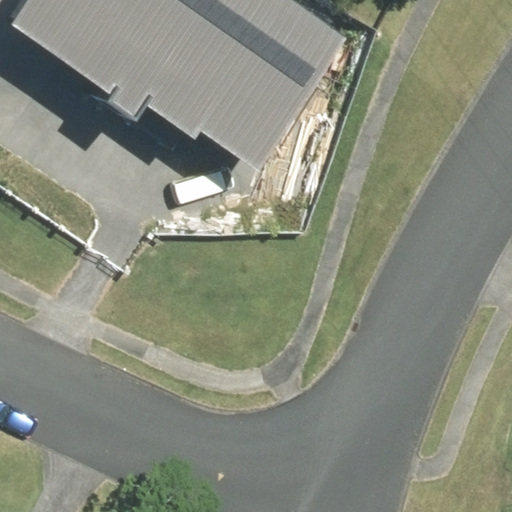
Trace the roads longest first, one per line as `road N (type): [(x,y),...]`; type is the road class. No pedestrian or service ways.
road 1 (residential): [(339,511),(434,274),(511,146)]
road 2 (residential): [(0,369),(309,511)]
